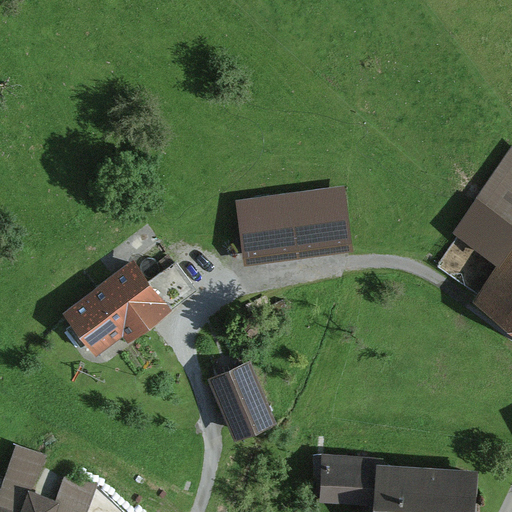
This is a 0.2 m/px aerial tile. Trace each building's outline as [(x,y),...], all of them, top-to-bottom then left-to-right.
[(511,154),(486,194),(511,211),(511,241),(478,294),(511,316),(511,154)] [(333,186),(235,200),(243,255),(341,241),(333,186)] [(135,259),(64,310),(96,353),(166,303),(135,259)] [(249,357),(209,374),(235,432),(274,415),(249,357)] [(38,459),(10,450),(0,478),(0,511),(82,511),(91,488),(62,478),(55,498),(28,489),(38,459)] [(376,511),(409,511),(413,465),(373,462),(374,456),(324,453),(321,494),(378,498),(376,511)] [(413,465),(409,511),(471,511),(474,469),(413,465)]
